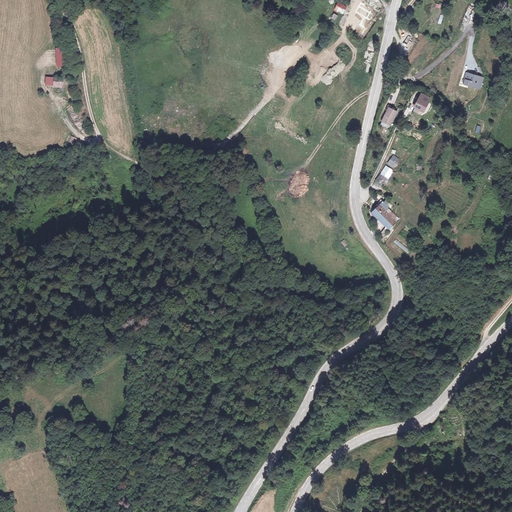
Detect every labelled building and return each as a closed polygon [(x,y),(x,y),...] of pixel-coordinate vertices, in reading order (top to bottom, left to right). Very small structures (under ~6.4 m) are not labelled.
[(364,0),(364,1),(375,15),(380,9),(375,1),(375,0),(364,0)] [(339,2),(334,10),(342,15),(347,7),(339,2)] [(334,13),(331,18),(338,23),(341,17),(334,13)] [(474,13),(471,20),(478,23),(481,16),(474,13)] [(55,48),(56,67),(64,67),(63,48),(55,48)] [(466,75),(462,86),(478,91),(482,80),(466,75)] [(53,86),(53,77),(45,77),(45,86),(53,86)] [(54,78),(54,87),(63,87),(63,78),(54,78)] [(421,100),(420,100),(417,107),(416,108),(424,112),(429,103),(427,102),(429,99),(423,96),(421,100)] [(383,122),(391,126),(398,113),(390,109),(383,122)] [(393,155),(388,164),(393,167),(399,158),(393,155)] [(393,170),(386,165),(377,179),(384,184),(393,170)] [(383,202),(373,213),(377,217),(375,219),(378,222),(380,220),(390,229),(397,222),(386,211),(389,208),(383,202)]
